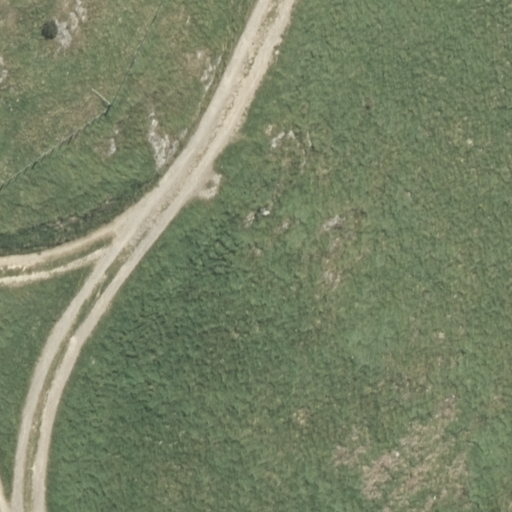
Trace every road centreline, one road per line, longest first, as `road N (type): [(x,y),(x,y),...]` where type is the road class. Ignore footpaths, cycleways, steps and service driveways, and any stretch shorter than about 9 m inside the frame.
road 1 (track): [(264,0),(217,106),(87,285),(45,372),(30,454),(31,511)]
road 2 (track): [(0,270),(79,250),(141,218)]
